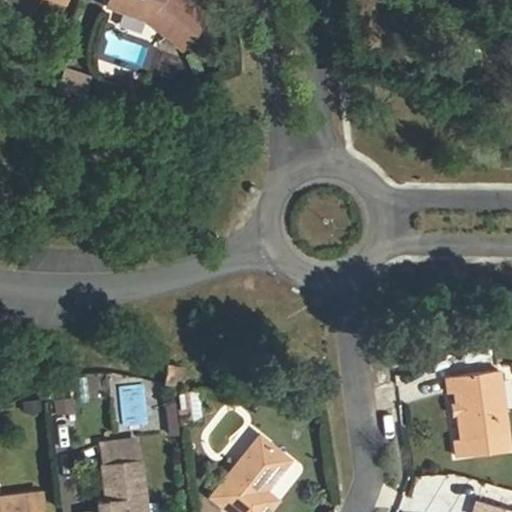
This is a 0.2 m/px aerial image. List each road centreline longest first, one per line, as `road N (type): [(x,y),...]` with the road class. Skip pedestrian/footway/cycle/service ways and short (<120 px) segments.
road 1 (unclassified): [(279,238),(195,284),(61,297),(0,284)]
road 2 (residential): [(359,511),(375,469),(349,272)]
road 3 (residential): [(268,0),(286,189)]
road 4 (residential): [(330,166),(317,0)]
road 5 (residential): [(373,256),(414,245),(511,247)]
road 6 (residential): [(511,200),(382,200)]
